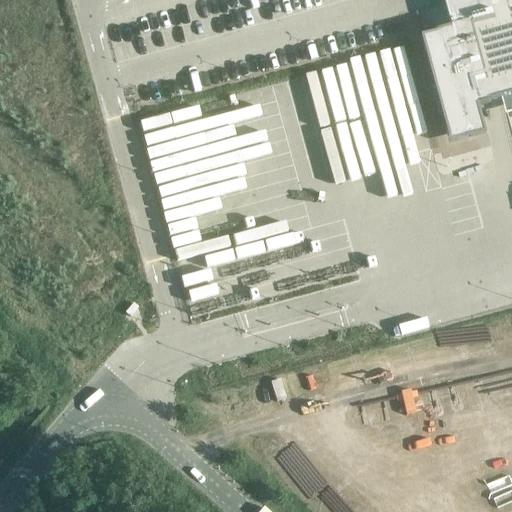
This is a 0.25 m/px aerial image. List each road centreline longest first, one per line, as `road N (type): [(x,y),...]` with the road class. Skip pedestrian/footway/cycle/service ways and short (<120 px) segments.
road 1 (unknown): [(180,351),(73,22),(75,0)]
road 2 (unclassified): [(0,503),(51,443),(100,415),(153,429),(245,511)]
